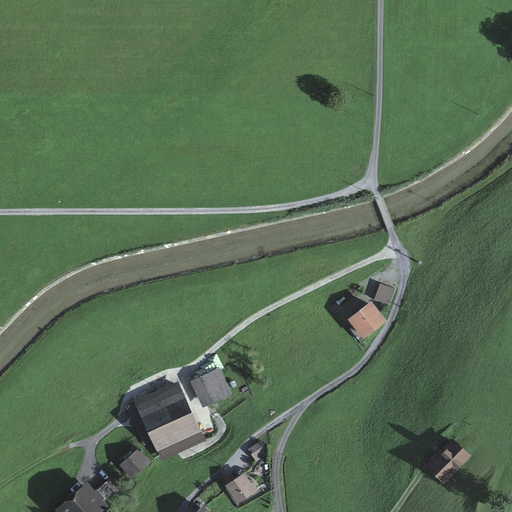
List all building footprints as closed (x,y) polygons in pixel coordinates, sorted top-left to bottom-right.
[(396,289),(380,283),(374,299),(389,305),(396,289)] [(387,320),(371,300),(348,318),(364,338),(387,320)] [(220,366),(192,379),(204,404),(232,391),(220,366)] [(182,385),(138,404),(158,450),(202,431),(182,385)] [(455,439),(429,465),(446,482),(473,456),(455,439)] [(262,440),(248,449),(254,457),(267,449),(262,440)] [(137,446),(122,461),(135,475),(151,460),(137,446)] [(246,469),(226,483),(239,502),(260,489),(246,469)] [(89,478),(55,507),(59,511),(99,511),(110,503),(89,478)]
